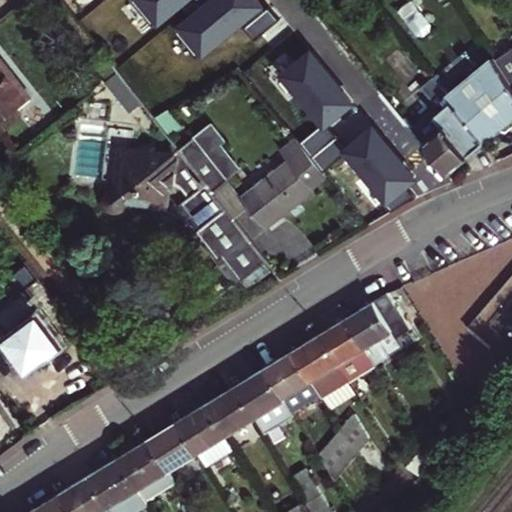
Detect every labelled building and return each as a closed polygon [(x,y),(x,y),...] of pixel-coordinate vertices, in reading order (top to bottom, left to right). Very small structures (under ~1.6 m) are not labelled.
[(131,0),(152,25),(178,4),(185,11),(198,0),(131,0)] [(214,0),(213,0),(198,0),(185,11),(191,19),(173,34),(194,59),(236,25),(257,7),(250,0),(214,0)] [(308,0),(265,0),(289,27),(313,6),(308,0)] [(261,13),(257,7),(236,25),(240,30),(261,13)] [(261,13),(240,30),(251,43),(272,26),(276,23),(265,10),(261,13)] [(511,81),(511,55),(508,49),(496,57),(511,81)] [(327,122),(328,122),(353,102),(313,54),(288,74),(327,122)] [(495,56),(450,93),(488,141),(511,121),(511,81),(496,57),(495,56)] [(0,133),(23,116),(17,109),(30,99),(0,60),(0,133)] [(117,73),(107,81),(132,112),(142,104),(117,73)] [(422,84),(432,97),(445,87),(435,74),(422,84)] [(419,122),(414,127),(432,150),(450,172),(488,141),(450,93),(445,87),(432,97),(440,105),(433,110),(436,114),(422,125),(419,122)] [(312,158),(339,136),(328,122),(327,122),(300,144),(312,158)] [(167,134),(162,128),(157,133),(162,139),(167,134)] [(410,171),(376,129),(350,150),(351,151),(390,198),(406,185),(415,177),(410,171)] [(350,150),(339,136),(312,158),(324,173),(351,151),(350,150)] [(193,138),(179,150),(183,154),(214,193),(228,181),(193,138)] [(284,154),(290,161),(266,180),(264,177),(254,185),(256,187),(244,197),(249,205),(267,228),(292,209),(297,215),(307,208),(302,201),(315,191),(314,190),(329,178),(324,173),(312,158),(300,144),(299,142),(284,154)] [(214,193),(183,154),(174,161),(156,155),(156,153),(140,147),(139,149),(125,145),(113,181),(109,181),(104,183),(102,185),(100,186),(99,189),(98,192),(99,195),(99,198),(101,202),(103,203),(110,205),(116,204),(119,202),(121,199),(122,196),(158,209),(166,188),(190,195),(181,204),(199,225),(194,229),(218,258),(222,254),(242,278),(267,258),(234,217),(226,208),(214,193)] [(234,217),(249,205),(244,197),(228,181),(214,193),(226,208),(234,217)] [(417,198),(406,185),(390,198),(385,202),(393,212),(410,201),(417,198)] [(181,204),(176,208),(194,229),(199,225),(181,204)] [(493,277),(511,269),(511,238),(459,261),(463,270),(487,260),(493,277)] [(218,258),(238,282),(242,278),(222,254),(218,258)] [(131,276),(114,289),(149,333),(166,320),(131,276)] [(41,277),(29,287),(65,334),(78,324),(41,277)] [(65,334),(29,287),(0,309),(0,320),(9,332),(4,336),(30,370),(50,354),(52,357),(71,342),(65,334)] [(391,292),(351,317),(379,363),(394,354),(384,337),(396,330),(401,337),(415,329),(391,292)] [(351,317),(323,334),(352,380),(379,364),(379,363),(351,317)] [(352,380),(323,334),(297,350),(314,379),(325,396),(352,380)] [(297,350),(269,367),(287,396),(314,379),(297,350)] [(287,396),(269,367),(240,385),(259,416),(289,398),(287,396)] [(212,402),(231,434),(259,416),(240,385),(227,393),(212,402)] [(289,398),(259,416),(265,425),(294,407),(289,398)] [(212,402),(182,420),(201,452),(208,464),(238,445),(231,434),(212,402)] [(357,414),(345,429),(356,448),(361,456),(373,441),(357,414)] [(201,452),(182,420),(152,438),(171,470),(201,452)] [(356,448),(345,429),(323,455),(339,482),(361,456),(356,448)] [(152,438),(122,456),(150,503),(180,485),(171,470),(152,438)] [(408,471),(417,485),(438,460),(435,455),(408,471)] [(93,473),(117,511),(135,511),(150,503),(122,456),(93,473)] [(336,511),(312,470),(297,479),(317,511),(336,511)] [(117,511),(93,473),(64,491),(76,511),(117,511)] [(76,511),(64,491),(33,509),(34,511),(76,511)] [(291,511),(312,511),(306,502),(291,511)]
